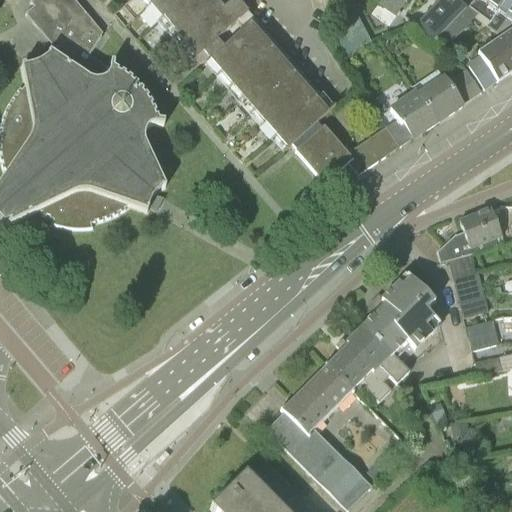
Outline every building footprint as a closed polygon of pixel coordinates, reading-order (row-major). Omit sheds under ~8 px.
[(156,214),(163,201),(153,198),(161,191),(161,192),(165,190),(146,150),(145,147),(143,141),(144,137),(144,134),(146,132),(149,129),(152,128),(156,128),(157,128),(163,128),(164,125),(157,124),(156,120),(154,121),(153,117),(155,116),(153,113),(151,113),(150,110),(151,109),(149,105),(147,106),(147,102),(145,98),(143,99),(141,96),(142,95),(140,92),(138,93),(136,90),(137,89),(134,86),(133,87),(130,85),(131,83),(127,81),(126,82),(123,80),(124,78),(121,76),(120,78),(116,76),(117,74),(113,72),(113,65),(110,65),(108,75),(106,79),(104,81),(101,82),(98,83),(95,83),(88,82),(73,71),(83,57),(86,59),(86,60),(87,60),(101,39),(101,40),(103,37),(72,0),(34,0),(29,5),(30,6),(34,10),(26,17),(57,53),(54,58),(49,55),(47,58),(47,59),(43,63),(39,65),(37,56),(24,61),(29,69),(25,69),(25,68),(21,69),(25,90),(21,93),(20,91),(17,94),(18,95),(16,98),(14,98),(12,101),(13,102),(12,105),(10,104),(8,108),(9,109),(8,112),(6,112),(5,115),(6,116),(5,120),(3,119),(2,123),(4,124),(3,128),(1,127),(0,130),(0,131),(2,132),(1,135),(0,135),(0,139),(1,140),(0,143),(0,147),(1,150),(0,150),(0,155),(1,155),(1,159),(0,159),(0,162),(0,164),(2,163),(3,167),(1,167),(2,172),(5,171),(6,176),(0,184),(0,222),(3,227),(9,224),(10,227),(39,213),(42,215),(41,217),(45,219),(46,217),(49,219),(49,220),(52,222),(51,226),(50,227),(59,230),(67,231),(75,232),(84,232),(91,232),(92,231),(92,230),(91,230),(90,226),(95,225),(94,223),(98,223),(98,224),(103,223),(102,222),(105,220),(106,222),(110,221),(110,219),(113,217),(114,219),(118,217),(117,215),(120,214),(121,215),(125,213),(124,211),(128,209),(147,215),(148,212),(147,211),(148,209),(148,207),(156,214)] [(211,0),(142,0),(195,60),(202,55),(286,151),(324,120),(242,18),(246,15),(232,4),(223,12),(221,10),(211,0)] [(391,17),(394,19),(406,3),(401,0),(382,0),(375,9),(389,19),(391,17)] [(448,0),(418,32),(433,45),(464,12),(451,0),(448,0)] [(475,0),(475,1),(464,12),(474,21),(485,29),(505,0),(475,0)] [(506,24),(511,27),(511,0),(505,0),(487,28),(498,35),(506,24)] [(474,21),(464,12),(433,45),(442,54),(474,21)] [(337,24),(338,41),(347,58),(371,45),(355,15),(337,24)] [(511,75),(511,32),(501,39),(477,55),(479,58),(496,85),(497,85),(511,75)] [(479,58),(466,66),(483,92),(496,85),(479,58)] [(417,96),(437,126),(461,109),(460,108),(480,94),(465,73),(447,86),(442,80),(417,96)] [(437,126),(417,96),(415,93),(388,110),(397,123),(387,129),(400,149),(412,141),(412,142),(437,126)] [(400,149),(387,129),(346,156),(323,129),(321,131),(316,126),(291,148),(296,153),(295,155),(323,188),(348,166),(357,178),(400,149)] [(448,264),(470,257),(500,248),(498,242),(502,240),(490,211),(459,224),(462,232),(436,254),(440,266),(448,264)] [(448,264),(452,282),(476,276),(470,257),(448,264)] [(440,328),(439,328),(425,313),(433,305),(406,278),(381,303),(385,307),(363,329),(392,359),(406,344),(415,353),(440,328)] [(459,307),(484,300),(480,285),(455,292),(459,307)] [(462,321),(488,314),(484,300),(459,307),(462,321)] [(386,378),(396,387),(408,375),(392,359),(363,329),(346,346),(347,347),(326,368),(352,394),(362,384),(365,386),(363,389),(377,404),(389,391),(381,383),(386,378)] [(471,354),(498,347),(494,332),(467,340),(471,354)] [(476,378),(502,372),(499,359),(474,365),(476,378)] [(349,511),(371,491),(370,490),(313,433),(352,394),(326,368),(281,414),(284,417),(267,434),(345,511),(349,511)] [(376,483),(388,471),(380,462),(367,474),(376,483)] [(279,511),(245,477),(209,511),(279,511)]
